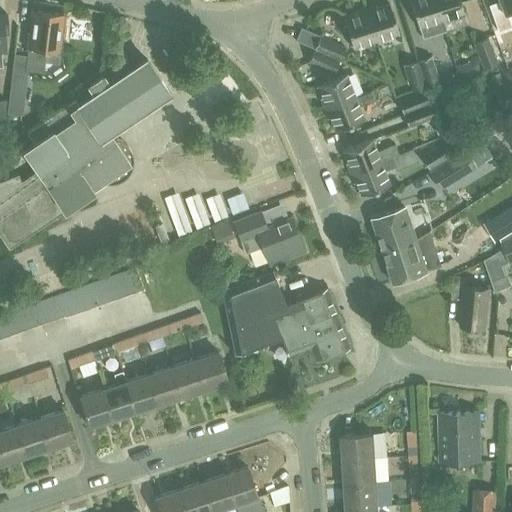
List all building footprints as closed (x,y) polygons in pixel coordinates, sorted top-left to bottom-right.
[(376,40),(399,32),(389,0),(365,8),(376,40)] [(445,30),(435,0),(410,0),(418,26),(422,38),(445,30)] [(455,28),(452,16),(465,12),(460,0),(435,0),(445,30),(455,28)] [(511,8),(511,0),(498,0),(489,4),(497,27),(510,22),(506,10),(511,8)] [(353,47),(376,40),(365,8),(342,15),(353,47)] [(30,35),(29,48),(27,48),(25,70),(44,72),(45,62),(58,63),(60,47),(62,47),(63,36),(61,35),(63,13),(33,10),(32,19),(30,18),(28,35),(30,35)] [(340,59),(346,46),(321,35),(315,48),(340,59)] [(484,68),(498,62),(488,37),(474,43),(484,68)] [(334,73),(340,59),(315,48),(309,61),(334,73)] [(427,86),(441,82),(432,56),(419,60),(427,86)] [(169,90),(147,58),(109,84),(103,74),(89,84),(95,93),(79,104),(75,99),(27,131),(34,142),(21,151),(35,170),(21,179),(19,172),(0,179),(0,235),(8,248),(63,211),(92,192),(90,189),(101,181),(111,182),(113,182),(115,182),(117,181),(119,180),(123,178),(125,177),(126,176),(128,174),(129,172),(130,171),(131,169),(132,167),(133,165),(133,163),(134,161),(134,159),(134,157),(133,154),(133,152),(132,151),(131,149),(130,147),(129,145),(128,144),(126,142),(125,141),(123,140),(121,139),(117,137),(114,139),(109,131),(169,90)] [(413,91),(427,86),(419,60),(404,65),(413,91)] [(511,66),(502,71),(507,84),(511,81),(511,66)] [(325,107),(355,95),(347,73),(316,85),(325,107)] [(22,113),(26,78),(10,76),(7,112),(22,113)] [(355,95),(325,107),(334,130),(364,118),(359,105),(377,99),(373,89),(356,95),(355,95)] [(403,113),(430,102),(425,89),(398,100),(403,113)] [(409,127),(435,117),(430,102),(403,113),(409,127)] [(350,171),(398,152),(395,143),(377,150),(372,137),(341,149),(350,171)] [(429,169),(430,169),(453,155),(445,141),(421,156),(429,169)] [(493,142),(479,147),(483,160),(497,156),(493,142)] [(407,151),(411,162),(417,160),(413,149),(407,151)] [(440,190),(476,168),(464,149),(428,171),(440,190)] [(398,152),(350,171),(359,194),(390,182),(385,171),(397,166),(393,156),(399,154),(398,152)] [(184,234),(218,223),(208,192),(191,197),(189,191),(172,196),(184,234)] [(214,197),(222,221),(236,216),(229,192),(214,197)] [(235,197),(239,212),(256,207),(252,192),(235,197)] [(511,204),(483,223),(493,239),(511,227),(511,204)] [(380,249),(413,237),(403,205),(370,217),(380,249)] [(267,228),(261,210),(232,221),(245,253),(262,246),(267,258),(302,243),(291,218),(267,228)] [(509,265),(511,263),(511,236),(499,242),(502,248),(507,261),(509,265)] [(391,281),(425,270),(413,237),(380,249),(391,281)] [(440,250),(443,269),(461,266),(457,247),(440,250)] [(483,259),(490,279),(505,273),(501,264),(507,261),(502,248),(483,259)] [(136,266),(125,270),(133,293),(145,289),(136,266)] [(125,270),(114,274),(122,297),(133,293),(125,270)] [(286,305),(273,271),(222,291),(236,354),(283,336),(292,359),(310,352),(313,361),(334,353),(349,347),(326,289),(286,305)] [(114,274),(103,278),(111,301),(122,297),(114,274)] [(484,327),(488,287),(465,285),(465,275),(453,274),(451,298),(462,299),(459,324),(484,327)] [(103,278),(92,282),(100,305),(111,301),(103,278)] [(92,282),(80,286),(88,309),(100,305),(92,282)] [(80,286),(69,290),(77,313),(88,309),(80,286)] [(69,290),(58,294),(66,316),(77,313),(69,290)] [(58,294),(47,298),(55,319),(64,316),(65,317),(66,316),(58,294)] [(47,298),(36,302),(43,323),(55,319),(47,298)] [(36,302),(25,306),(32,327),(43,323),(36,302)] [(25,306),(14,310),(21,331),(32,327),(25,306)] [(14,310),(2,314),(10,335),(21,331),(14,310)] [(201,312),(183,318),(186,328),(204,321),(201,312)] [(2,314),(0,314),(0,338),(10,335),(2,314)] [(160,326),(163,336),(186,328),(183,318),(160,326)] [(138,334),(141,344),(163,336),(160,326),(138,334)] [(141,344),(138,334),(115,342),(118,352),(141,344)] [(118,352),(115,342),(92,350),(96,360),(110,355),(118,352)] [(96,360),(92,350),(68,358),(71,369),(95,360),(96,360)] [(196,359),(205,389),(229,382),(219,351),(196,359)] [(183,396),(205,389),(196,359),(173,366),(183,396)] [(45,366),(25,373),(28,383),(32,394),(33,395),(52,389),(48,376),(45,366)] [(160,404),(183,396),(173,366),(150,373),(160,404)] [(137,411),(127,380),(126,381),(123,370),(114,373),(118,384),(105,388),(114,418),(137,411)] [(25,373),(3,381),(6,391),(28,383),(25,373)] [(137,411),(160,404),(150,373),(127,380),(137,411)] [(91,426),(114,418),(105,388),(81,395),(91,426)] [(50,448),(74,440),(64,409),(40,417),(50,448)] [(440,461),(480,461),(479,411),(439,411),(440,461)] [(27,455),(50,448),(40,417),(17,425),(27,455)] [(0,448),(5,462),(27,455),(17,425),(0,430),(0,448)] [(407,431),(409,456),(419,455),(417,430),(407,431)] [(342,460),(374,458),(373,434),(341,436),(342,460)] [(411,480),(421,479),(419,455),(409,456),(411,480)] [(344,485),(376,482),(374,458),(342,460),(344,485)] [(235,504),(258,496),(248,466),(225,474),(235,504)] [(212,511),(235,504),(225,474),(202,481),(212,511)] [(411,480),(412,504),(422,503),(421,479),(411,480)] [(186,511),(210,511),(212,511),(202,481),(179,488),(186,511)] [(346,509),(378,506),(376,482),(344,485),(346,509)] [(160,511),(186,511),(179,488),(156,496),(160,511)] [(496,511),(498,490),(474,488),(472,511),(496,511)] [(422,511),(422,503),(412,504),(412,511),(422,511)]
